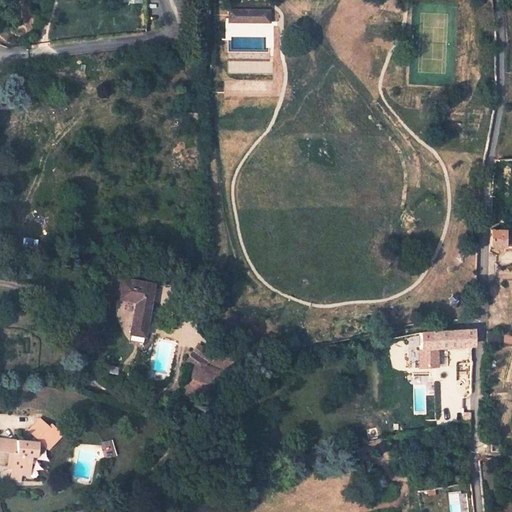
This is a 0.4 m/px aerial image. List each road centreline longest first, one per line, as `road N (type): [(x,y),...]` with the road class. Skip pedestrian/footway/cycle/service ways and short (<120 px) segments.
road 1 (residential): [(497,0),(502,102),(486,184),(475,443),(481,511)]
road 2 (unknown): [(168,0),(163,31),(150,40),(0,51)]
